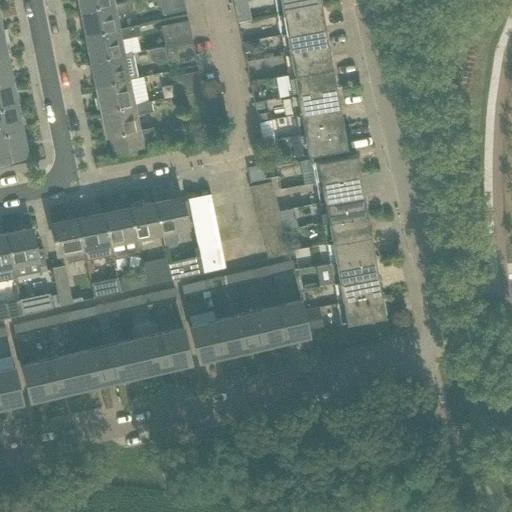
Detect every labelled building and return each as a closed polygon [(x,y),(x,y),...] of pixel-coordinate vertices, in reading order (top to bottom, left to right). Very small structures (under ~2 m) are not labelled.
[(114,4),(112,0),(77,0),(80,11),(114,4)] [(183,0),(159,0),(162,14),(185,9),(183,0)] [(247,0),(233,0),(235,9),(249,7),(247,0)] [(320,0),(279,0),(282,14),(322,7),(320,0)] [(119,29),(116,14),(131,11),(130,1),(114,4),(80,11),(85,36),(119,29)] [(325,27),(322,7),(282,14),(286,34),(325,27)] [(162,27),(166,46),(192,40),(188,22),(162,27)] [(124,54),(121,40),(141,35),(138,25),(119,29),(85,36),(90,61),(124,54)] [(329,47),(325,27),(286,34),(290,54),(329,47)] [(196,59),(192,40),(166,46),(170,65),(196,59)] [(333,67),(329,47),(290,54),(293,74),(333,67)] [(124,54),(90,61),(95,86),(129,79),(138,78),(133,52),(124,54)] [(0,81),(12,79),(7,54),(0,55),(0,81)] [(336,87),(333,67),(293,74),(297,94),(336,87)] [(176,96),(183,95),(203,91),(199,72),(172,77),(176,96)] [(0,107),(17,104),(12,79),(0,81),(0,107)] [(134,104),(129,79),(95,86),(100,111),(134,104)] [(297,94),(288,96),(292,116),(300,114),(340,107),(336,87),(297,94)] [(217,88),(203,91),(183,95),(188,120),(208,116),(207,113),(222,110),(217,88)] [(143,147),(136,115),(152,112),(150,101),(134,104),(100,111),(105,137),(109,136),(113,153),(143,147)] [(0,133),(23,129),(17,104),(0,107),(0,133)] [(343,127),(340,107),(300,114),(304,134),(343,127)] [(347,148),(343,127),(304,134),(308,155),(347,148)] [(28,155),(23,129),(0,133),(0,168),(12,166),(11,158),(28,155)] [(356,155),(337,158),(317,162),(321,182),(360,175),(356,155)] [(364,195),(360,175),(321,182),(324,202),(364,195)] [(272,182),(251,186),(250,186),(254,200),(275,194),(272,182)] [(278,206),(275,194),(254,200),(256,211),(278,206)] [(212,207),(210,195),(188,199),(190,211),(212,207)] [(324,202),(318,204),(322,224),(328,223),(367,215),(364,195),(324,202)] [(188,230),(185,217),(181,198),(155,203),(161,235),(164,247),(176,245),(179,240),(177,232),(188,230)] [(161,235),(155,203),(129,208),(136,240),(161,235)] [(281,218),(278,206),(256,211),(259,223),(281,218)] [(215,218),(214,214),(212,207),(190,211),(193,223),(215,218)] [(138,252),(136,240),(129,208),(103,213),(110,245),(113,259),(126,256),(126,255),(138,252)] [(110,245),(103,213),(77,219),(84,251),(110,245)] [(371,235),(367,215),(328,223),(332,243),(371,235)] [(217,230),(215,218),(193,223),(195,235),(217,230)] [(284,229),(281,218),(259,223),(262,235),(284,229)] [(84,251),(77,219),(51,224),(57,256),(66,254),(68,262),(85,259),(84,251)] [(43,248),(36,250),(32,228),(6,233),(15,277),(47,270),(43,248)] [(286,241),(284,229),(262,235),(265,246),(286,241)] [(220,245),(217,230),(195,235),(198,249),(220,245)] [(6,233),(0,234),(0,281),(15,279),(15,277),(6,233)] [(375,256),(371,235),(332,243),(335,263),(375,256)] [(289,253),(286,241),(265,246),(268,258),(289,253)] [(222,256),(220,245),(198,249),(199,255),(200,261),(222,256)] [(200,261),(199,255),(185,258),(188,271),(189,276),(203,273),(200,261)] [(225,268),(222,256),(200,261),(203,273),(225,268)] [(378,276),(375,256),(335,263),(339,283),(378,276)] [(291,260),(275,264),(277,274),(293,270),(291,260)] [(65,264),(52,267),(60,306),(73,303),(65,264)] [(254,279),(252,269),(236,273),(239,283),(254,279)] [(159,271),(143,275),(145,286),(162,282),(159,271)] [(239,283),(236,273),(219,277),(222,287),(239,283)] [(145,286),(143,275),(117,281),(119,292),(145,286)] [(382,296),(378,276),(339,283),(342,303),(382,296)] [(116,278),(90,283),(93,298),(104,296),(119,292),(117,281),(116,278)] [(212,279),(181,286),(184,296),(214,289),(212,279)] [(174,287),(144,294),(146,304),(176,297),(174,287)] [(53,308),(50,293),(20,300),(23,315),(53,308)] [(141,306),(139,296),(123,299),(126,309),(141,306)] [(386,316),(382,296),(342,303),(346,324),(386,316)] [(126,309),(123,299),(107,303),(110,313),(126,309)] [(0,320),(23,315),(20,300),(0,304),(0,320)] [(307,328),(304,315),(303,310),(301,301),(191,326),(198,360),(224,354),(223,349),(246,343),(247,349),(260,346),(259,341),(282,335),(283,340),(308,334),(307,328)] [(318,307),(303,310),(304,315),(307,328),(321,326),(318,307)] [(82,320),(79,310),(62,313),(65,323),(82,320)] [(65,323),(62,313),(47,317),(49,327),(65,323)] [(43,318),(13,325),(15,335),(45,328),(43,318)] [(165,368),(166,368),(191,362),(183,328),(159,334),(156,322),(130,328),(133,340),(22,365),(30,399),(55,393),(54,388),(103,377),(104,382),(116,379),(115,374),(164,363),(165,368)] [(0,406),(22,401),(17,382),(14,367),(0,370),(0,406)]
